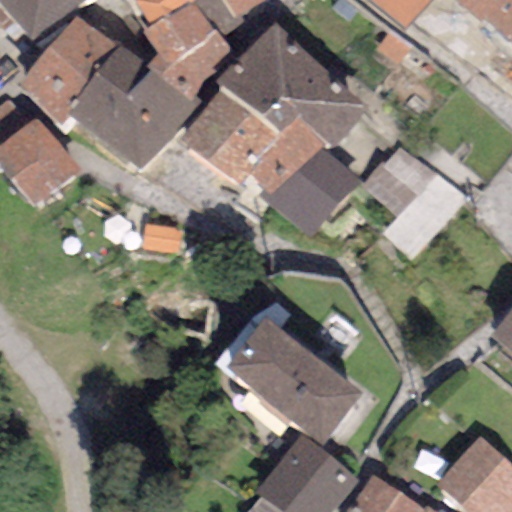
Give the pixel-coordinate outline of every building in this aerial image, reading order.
[(102,0),(0,0),(0,17),(32,57),(102,0)] [(206,0),(124,0),(150,40),(206,0)] [(235,33),(208,0),(206,0),(150,40),(140,48),(159,71),(150,78),(145,82),(194,114),(197,116),(233,66),(219,47),(235,33)] [(286,0),(208,0),(235,33),(286,0)] [(511,0),(363,0),(362,2),(407,37),(416,28),(441,0),(443,0),(477,32),(483,27),(511,53),(511,0)] [(75,29),(18,99),(60,138),(69,128),(140,185),(172,151),(168,147),(194,114),(145,82),(150,78),(119,55),(75,29)] [(372,122),(271,36),(217,99),(224,105),(180,157),(237,206),(246,194),(313,250),(366,188),(337,163),(372,122)] [(78,181),(9,103),(0,110),(0,182),(34,220),(78,181)] [(365,191),(398,224),(386,236),(414,263),(468,208),(407,148),(365,191)] [(511,325),(492,350),(511,365),(511,325)] [(361,407),(264,333),(223,385),(301,444),(321,458),(361,407)] [(511,511),(511,473),(477,443),(432,494),(452,511),(511,511)] [(301,444),(254,501),(266,511),(336,511),(357,487),(321,458),(301,444)] [(417,511),(372,483),(351,511),(417,511)]
